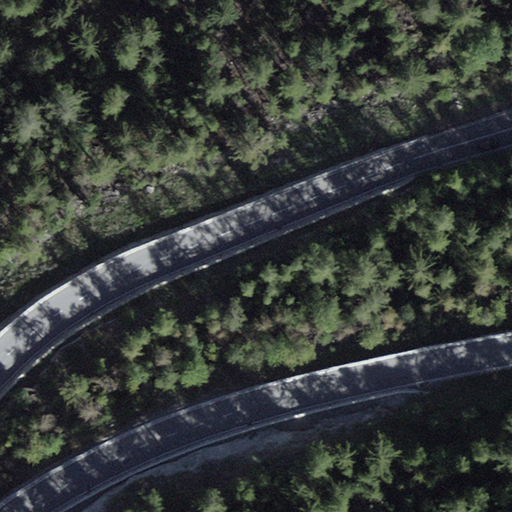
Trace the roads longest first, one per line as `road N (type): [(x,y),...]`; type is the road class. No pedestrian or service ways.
road 1 (tertiary): [(511,130),(160,261),(61,316),(0,371)]
road 2 (tertiary): [(22,511),(192,420),(511,359)]
